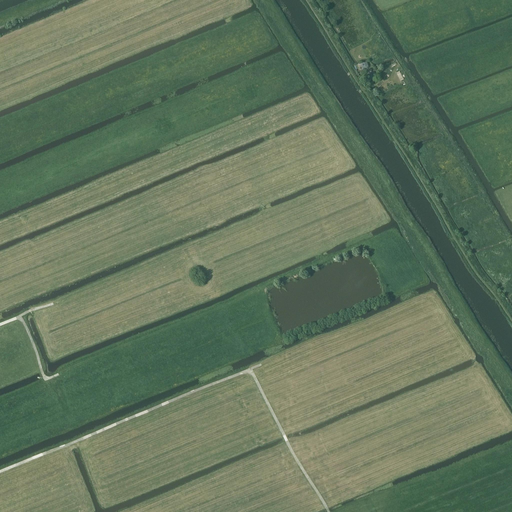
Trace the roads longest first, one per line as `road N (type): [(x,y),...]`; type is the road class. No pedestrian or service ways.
road 1 (track): [(511,244),(360,0)]
road 2 (track): [(0,472),(263,363)]
road 3 (track): [(248,369),(327,511)]
